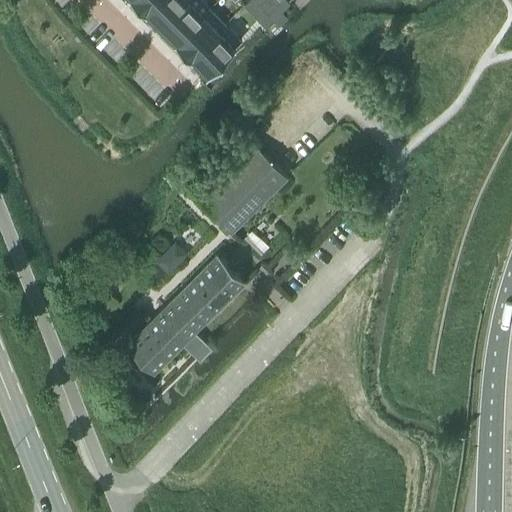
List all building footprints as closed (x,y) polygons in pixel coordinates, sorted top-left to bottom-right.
[(132,0),(143,11),(153,0),(132,0)] [(153,0),(143,11),(144,12),(145,12),(159,26),(184,0),(153,0)] [(203,0),(184,0),(159,26),(173,41),(209,6),(203,0)] [(271,0),(261,0),(258,3),(266,12),(275,3),(271,0)] [(209,6),(173,41),(189,57),(224,21),(209,6)] [(224,21),(189,57),(190,58),(205,72),(204,72),(205,73),(241,38),(224,21)] [(230,230),(286,174),(244,131),(187,188),(230,230)] [(191,332),(243,279),(216,252),(126,343),(153,370),(181,341),(199,358),(208,349),(191,332)]
